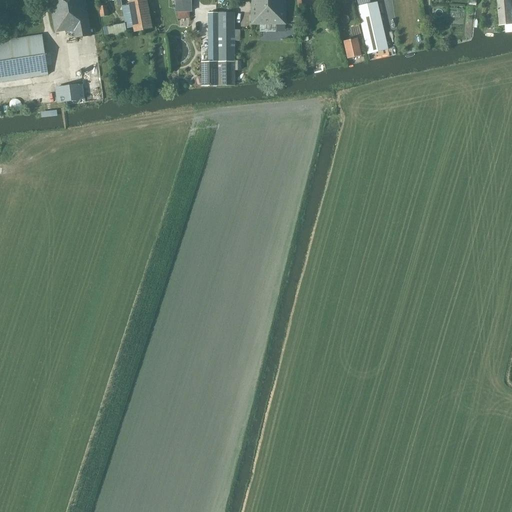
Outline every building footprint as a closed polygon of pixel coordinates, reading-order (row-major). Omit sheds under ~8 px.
[(76,39),(91,36),(85,0),(48,0),(50,1),(55,33),(66,32),(66,33),(75,32),(76,39)] [(137,32),(150,30),(144,0),(133,0),(131,0),(137,32)] [(176,0),(176,12),(178,12),(190,12),(192,12),(191,0),(176,0)] [(251,0),(252,26),(260,26),(286,25),(285,0),(251,0)] [(499,27),(511,25),(511,7),(511,0),(505,0),(497,1),(499,27)] [(378,3),(358,7),(368,55),(388,50),(378,3)] [(101,17),(108,17),(107,6),(99,6),(101,17)] [(209,62),(203,62),(203,86),(220,86),(218,13),(208,14),(209,62)] [(234,13),(218,13),(220,86),(236,86),(235,71),(235,62),(234,13)] [(442,31),(445,27),(441,23),(437,27),(442,31)] [(0,82),(49,75),(42,36),(0,42),(0,82)] [(348,59),(362,56),(358,39),(344,42),(348,59)] [(81,76),(54,80),(57,102),(85,98),(81,76)] [(192,76),(192,85),(201,85),(201,76),(192,76)]
